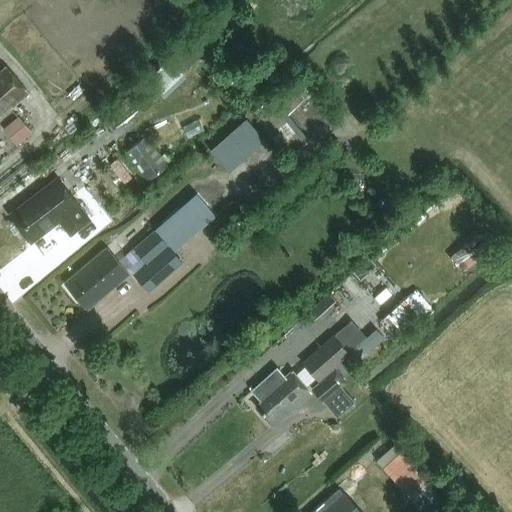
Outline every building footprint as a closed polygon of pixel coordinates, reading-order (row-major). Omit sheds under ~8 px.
[(55,21),(26,40),(42,64),(71,45),(55,21)] [(135,62),(144,54),(132,39),(108,59),(116,69),(130,57),(135,62)] [(235,62),(214,79),(225,93),(229,90),(236,98),(260,78),(254,70),(246,76),(235,62)] [(0,118),(29,94),(6,68),(0,73),(0,118)] [(313,96),(299,80),(255,120),(289,159),(309,141),(288,118),(313,96)] [(104,119),(110,126),(145,93),(139,86),(104,119)] [(34,135),(20,119),(7,131),(21,147),(34,135)] [(149,140),(127,154),(147,183),(169,168),(149,140)] [(89,220),(58,180),(10,217),(30,242),(59,220),(70,235),(89,220)] [(174,254),(217,217),(197,193),(154,230),(167,245),(174,254)] [(146,263),(167,245),(154,230),(153,229),(132,247),(146,263)] [(478,236),(457,249),(469,268),(506,244),(499,232),(482,242),(478,236)] [(167,245),(146,263),(132,275),(150,294),(184,264),(176,256),(174,254),(167,245)] [(92,306),(129,275),(107,249),(64,285),(81,304),(87,300),(92,306)] [(417,290),(380,321),(394,338),(431,307),(417,290)] [(329,294),(307,313),(314,320),(336,301),(329,294)] [(319,381),(366,338),(351,321),(304,365),(319,381)] [(278,422),(303,400),(311,393),(294,374),(286,381),(276,369),(251,391),(262,403),(257,408),(268,421),(274,416),(278,422)] [(311,390),(323,404),(347,383),(335,369),(311,390)] [(371,511),(367,507),(361,511),(359,511),(339,489),(312,511),(371,511)]
